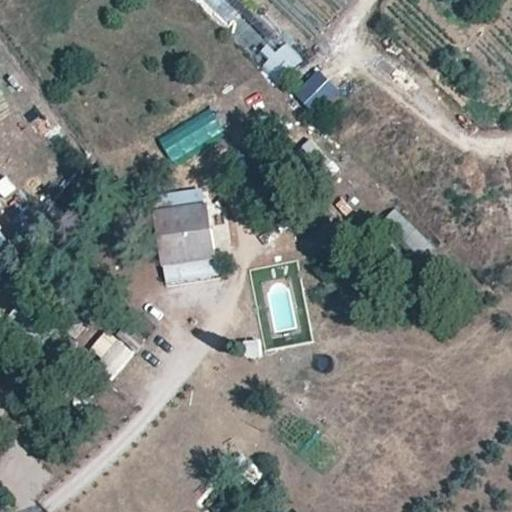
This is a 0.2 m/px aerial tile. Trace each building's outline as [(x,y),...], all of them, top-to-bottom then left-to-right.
[(243,0),(198,0),(277,86),(301,63),(243,0)] [(318,70),(294,96),(317,116),(340,90),(318,70)] [(213,109),(160,138),(175,166),(228,137),(213,109)] [(218,260),(210,206),(155,213),(166,268),(218,260)] [(379,233),(424,263),(438,242),(393,213),(379,233)] [(0,226),(0,250),(11,243),(0,226)] [(108,330),(89,352),(116,376),(135,354),(108,330)] [(248,358),(264,357),(263,341),(247,342),(248,358)]
